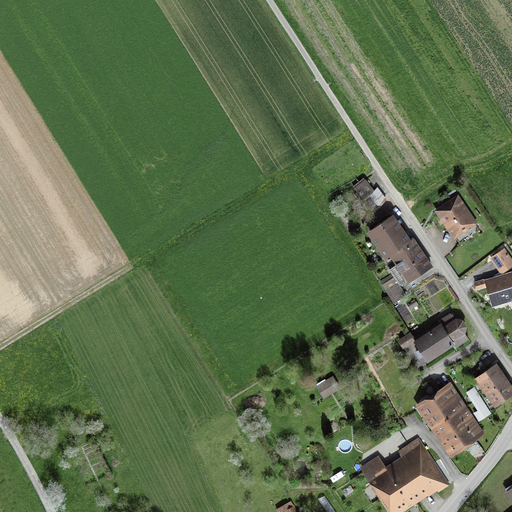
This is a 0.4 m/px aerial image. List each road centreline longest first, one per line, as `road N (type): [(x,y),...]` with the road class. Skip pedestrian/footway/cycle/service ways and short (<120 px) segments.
road 1 (track): [(354,137),(268,0)]
road 2 (track): [(0,347),(131,266)]
